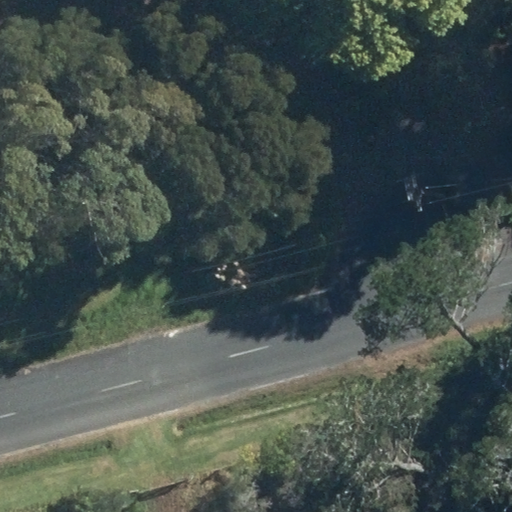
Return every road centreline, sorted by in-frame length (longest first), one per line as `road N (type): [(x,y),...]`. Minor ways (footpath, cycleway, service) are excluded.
road 1 (unclassified): [(511,283),(0,417)]
road 2 (track): [(365,320),(277,0)]
road 3 (track): [(477,292),(405,0)]
